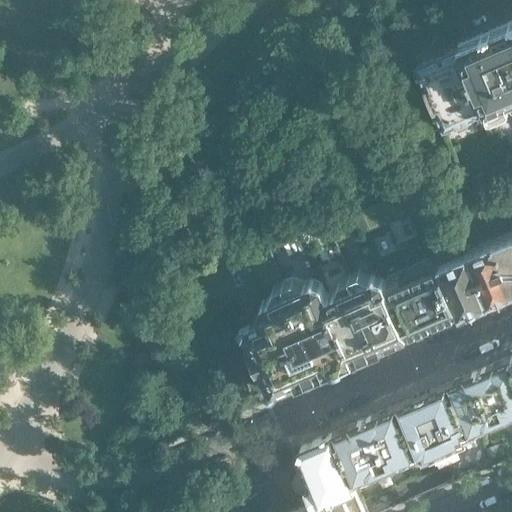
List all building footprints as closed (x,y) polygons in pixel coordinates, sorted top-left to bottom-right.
[(480,34),(457,44),(485,108),(511,96),(511,19),(491,29),(480,33),(480,34)] [(457,45),(417,62),(444,126),(485,108),(457,45)] [(459,310),(511,287),(511,231),(465,252),(462,244),(438,254),(441,261),(439,262),(459,310)] [(440,318),(459,310),(439,262),(402,279),(399,273),(386,280),(407,333),(440,318)] [(407,333),(386,284),(386,280),(383,277),(373,273),(327,292),(322,281),(312,277),(263,298),(258,308),(261,315),(246,322),(243,323),(244,326),(251,341),(250,342),(251,345),(249,351),(255,366),(261,369),(263,372),(264,372),(270,387),(271,390),(274,389),(407,333)] [(482,424),(493,419),(507,413),(511,411),(511,413),(511,353),(511,355),(511,354),(495,361),(486,365),(483,366),(475,369),(472,371),(463,374),(446,382),(397,403),(380,410),(371,414),(368,415),(360,418),(357,420),(348,424),(333,430),(355,486),(356,486),(353,479),(358,477),(359,480),(361,480),(362,480),(363,481),(364,482),(373,478),(373,477),(373,475),(374,474),(375,473),(373,470),(378,468),(378,469),(392,463),(392,462),(403,457),(405,462),(410,464),(426,458),(434,455),(435,457),(437,457),(438,458),(439,459),(440,459),(441,459),(442,460),(457,454),(456,452),(457,451),(458,450),(458,449),(458,448),(460,447),(458,444),(466,441),(466,440),(482,434),(484,429),(482,424)] [(245,408),(242,401),(241,401),(236,403),(235,404),(238,411),(239,411),(244,408),(245,408)] [(365,511),(355,486),(333,430),(326,433),(301,444),(298,453),(305,468),(298,471),(294,482),(304,503),(282,511),(281,510),(278,511),(277,509),(273,508),(266,511),(265,511),(234,511),(232,506),(219,511),(214,498),(183,511),(365,511)]
